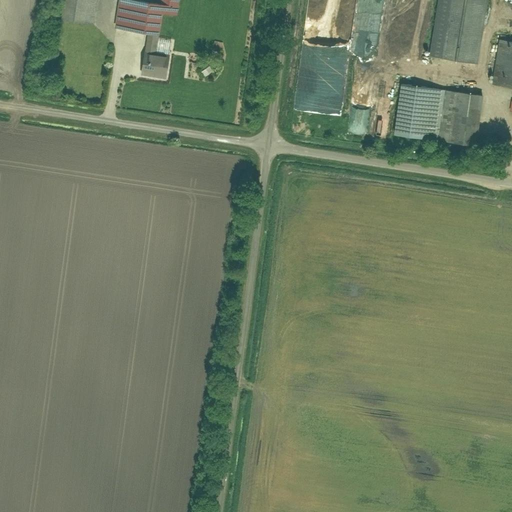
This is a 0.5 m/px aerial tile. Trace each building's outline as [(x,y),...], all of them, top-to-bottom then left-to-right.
[(59,0),(57,22),(93,26),(96,0),(59,0)] [(119,0),(114,30),(158,37),(162,7),(119,0)] [(438,0),(430,57),(477,64),(487,0),(438,0)] [(325,112),(342,114),(351,36),(336,35),(337,35),(335,51),(330,50),(336,53),(332,56),(337,62),(327,68),(327,74),(322,77),(316,77),(314,81),(301,80),(311,85),(311,88),(299,87),(311,93),(304,97),(302,100),(304,102),(303,109),(307,109),(311,107),(314,111),(319,111),(317,108),(321,106),(325,112)] [(511,41),(498,40),(492,86),(511,89),(511,41)] [(143,54),(139,76),(166,81),(169,58),(143,54)] [(481,97),(401,85),(393,135),(473,147),(481,97)]
